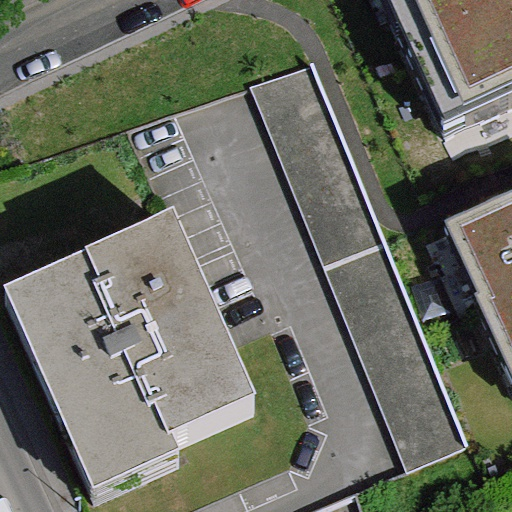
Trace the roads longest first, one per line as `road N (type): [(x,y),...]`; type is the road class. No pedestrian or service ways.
road 1 (unknown): [(505,172),(456,169),(416,131),(353,0)]
road 2 (residential): [(121,0),(0,57)]
